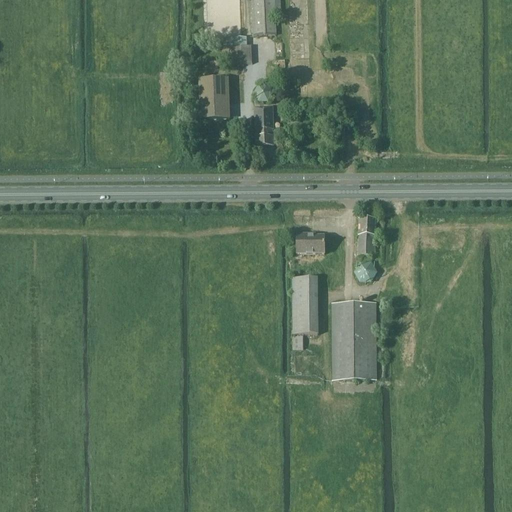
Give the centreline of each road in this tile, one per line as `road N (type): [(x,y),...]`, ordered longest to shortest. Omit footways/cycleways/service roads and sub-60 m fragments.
road 1 (primary): [(0,194),(511,190)]
road 2 (unclassified): [(0,179),(511,176)]
road 3 (track): [(309,0),(311,58),(349,122),(355,178)]
